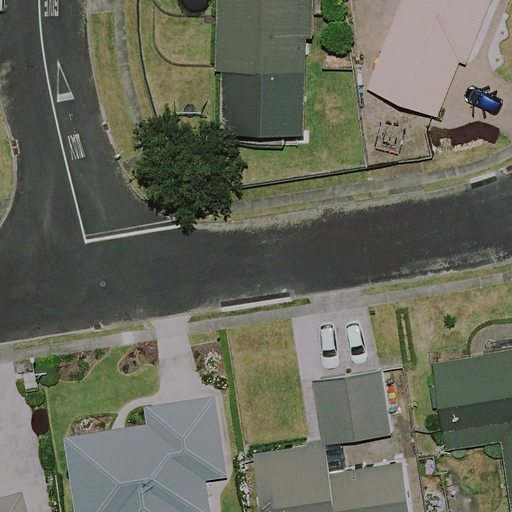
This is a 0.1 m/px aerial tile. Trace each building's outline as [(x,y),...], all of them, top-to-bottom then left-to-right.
[(214,0),(210,70),(222,71),(219,129),(301,134),(309,0),(214,0)] [(403,0),(367,90),(441,119),(488,0),(403,0)] [(511,511),(511,370),(433,383),(444,452),(499,443),(509,511),(511,511)] [(387,436),(379,371),(315,378),(323,443),(387,436)] [(226,473),(216,398),(146,408),(149,427),(65,439),(75,511),(208,511),(203,476),(226,473)] [(327,476),(322,445),(253,457),(261,511),(410,511),(403,463),(327,476)] [(0,495),(0,511),(25,511),(19,490),(0,495)]
